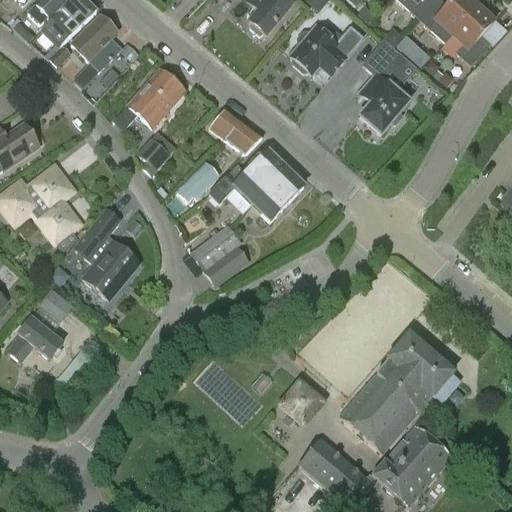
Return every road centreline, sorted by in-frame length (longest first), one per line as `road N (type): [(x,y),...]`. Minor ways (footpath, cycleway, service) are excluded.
road 1 (residential): [(180,332),(140,197),(68,100),(0,38)]
road 2 (residential): [(394,230),(127,0)]
road 3 (residential): [(180,332),(280,317),(330,295),(394,230)]
road 4 (residential): [(394,230),(511,53)]
road 5 (residential): [(61,478),(136,372),(180,332)]
road 6 (residential): [(511,322),(394,230)]
